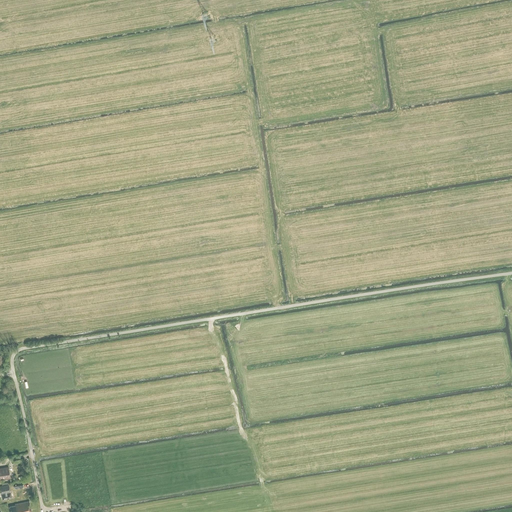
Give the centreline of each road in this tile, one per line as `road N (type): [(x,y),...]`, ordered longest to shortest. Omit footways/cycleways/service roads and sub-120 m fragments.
road 1 (unclassified): [(11,366),(24,348),(511,273)]
road 2 (residential): [(39,496),(11,366)]
